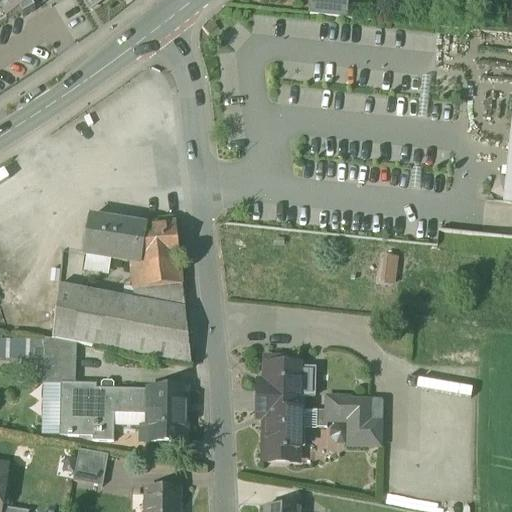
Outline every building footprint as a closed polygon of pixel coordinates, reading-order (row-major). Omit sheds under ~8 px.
[(38,0),(4,0),(12,12),(2,18),(3,20),(13,14),(13,15),(38,0)] [(311,0),(310,17),(346,21),(347,0),(311,0)] [(511,117),(503,208),(511,209),(511,117)] [(3,173),(0,174),(0,188),(9,184),(3,173)] [(146,229),(91,221),(85,258),(132,266),(179,264),(180,264),(176,225),(146,228),(146,229)] [(396,286),(397,258),(385,257),(383,285),(396,286)] [(179,264),(132,266),(135,303),(185,311),(179,264)] [(135,303),(59,288),(52,341),(77,346),(192,368),(185,311),(135,303)] [(77,346),(52,341),(45,340),(43,386),(61,387),(61,385),(75,386),(77,346)] [(287,362),(265,361),(265,387),(258,386),(258,420),(266,420),(266,412),(301,413),(302,368),(287,368),(287,362)] [(188,393),(113,391),(113,386),(111,384),(104,384),(102,385),(102,391),(96,391),(97,386),(75,386),(61,385),(61,387),(60,406),(68,406),(68,439),(92,439),(92,443),(114,444),(114,416),(147,417),(147,428),(141,427),(140,444),(187,445),(188,393)] [(351,400),(326,400),(326,414),(326,425),(327,425),(349,425),(348,449),(381,450),(381,425),(370,424),(371,403),(350,403),(351,400)] [(301,413),(266,412),(266,420),(265,451),(264,451),(263,466),(290,467),(290,453),(300,453),(301,413)] [(326,414),(316,413),(316,430),(327,430),(327,425),(326,425),(326,414)] [(109,458),(79,453),(74,484),(103,490),(109,458)] [(179,511),(180,492),(146,492),(146,511),(179,511)]
